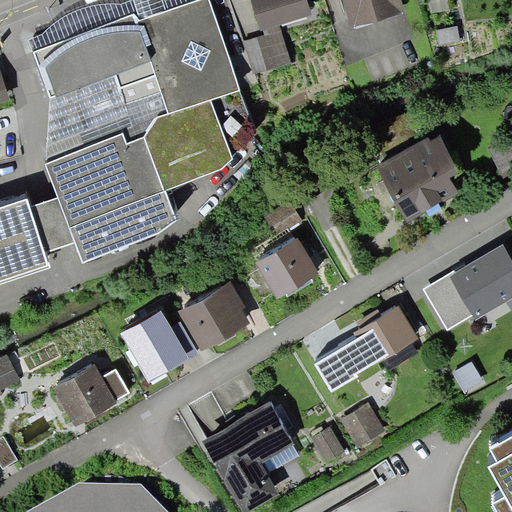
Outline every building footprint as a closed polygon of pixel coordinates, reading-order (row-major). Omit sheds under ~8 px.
[(198,0),(131,0),(122,4),(115,3),(109,3),(102,4),(94,5),(84,8),(79,9),(73,12),(63,17),(59,20),(53,24),(49,27),(45,31),(42,34),(28,40),(32,49),(134,11),(139,20),(198,0)] [(51,98),(45,164),(58,197),(75,242),(83,262),(158,234),(177,221),(165,190),(222,169),(234,159),(232,156),(256,134),(209,0),(198,0),(139,20),(134,11),(32,49),(51,98)] [(251,0),(261,31),(263,30),(265,34),(243,40),(254,74),(292,63),(281,26),(313,16),(308,0),(251,0)] [(401,0),(343,0),(351,27),(405,12),(401,0)] [(460,40),(457,26),(437,30),(440,44),(460,40)] [(0,102),(10,100),(0,68),(0,102)] [(429,137),(376,167),(407,222),(459,193),(450,178),(460,172),(440,137),(431,141),(429,137)] [(511,138),(489,152),(504,178),(511,172),(511,138)] [(345,219),(329,190),(309,201),(325,230),(345,219)] [(75,242),(58,197),(30,206),(45,252),(75,242)] [(291,197),(264,212),(277,235),(304,220),(291,197)] [(27,199),(0,207),(0,284),(50,268),(45,252),(30,206),(27,199)] [(298,239),(257,263),(278,298),(286,293),(311,279),(320,274),(310,258),(313,256),(305,242),(301,245),(298,239)] [(476,320),(506,302),(511,298),(511,259),(503,244),(456,272),(454,269),(422,289),(447,330),(473,315),(476,320)] [(313,282),(311,279),(286,293),(288,296),(313,282)] [(231,281),(178,311),(201,351),(218,342),(235,332),(250,323),(242,309),(246,307),(231,281)] [(376,365),(419,338),(399,306),(382,316),(361,329),(354,333),(358,338),(315,364),(331,392),(358,377),(357,375),(374,363),(376,365)] [(361,329),(382,316),(378,308),(357,323),(361,329)] [(171,327),(161,311),(120,333),(130,350),(138,365),(149,383),(152,382),(166,373),(199,354),(180,322),(171,327)] [(237,335),(235,332),(218,342),(219,345),(237,335)] [(135,367),(138,365),(130,350),(126,352),(135,367)] [(7,354),(0,357),(0,390),(20,380),(7,354)] [(483,381),(472,361),(453,372),(464,392),(483,381)] [(76,426),(117,403),(116,400),(129,392),(116,370),(103,377),(95,364),(53,388),(76,426)] [(167,376),(166,373),(152,382),(153,384),(167,376)] [(271,401),(202,441),(242,511),(247,511),(279,494),(267,474),(261,463),(293,445),(295,444),(271,401)] [(369,402),(340,419),(357,448),(386,431),(369,402)] [(329,427),(312,437),(327,462),(345,451),(329,427)] [(511,511),(511,435),(490,448),(497,461),(489,466),(506,496),(492,503),(497,511),(511,511)] [(4,436),(0,438),(0,463),(3,469),(18,460),(4,436)] [(299,456),(293,445),(261,463),(267,474),(299,456)] [(168,511),(141,484),(80,482),(25,511),(168,511)]
